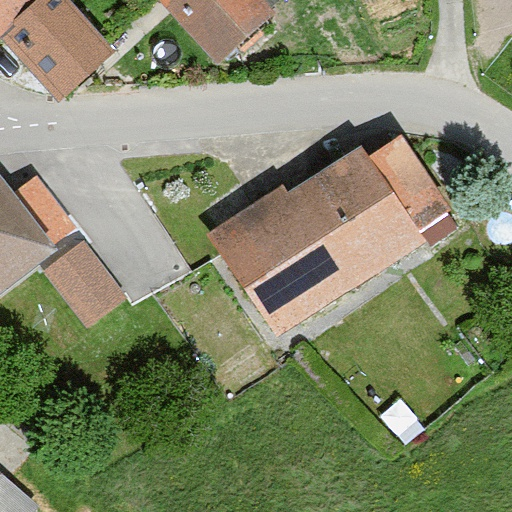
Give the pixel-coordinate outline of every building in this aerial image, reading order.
[(0,0),(0,48),(3,52),(57,5),(60,0),(0,0)] [(151,0),(205,61),(261,12),(250,0),(151,0)] [(57,5),(3,52),(49,104),(76,80),(103,56),(57,5)] [(365,161),(412,234),(445,212),(398,139),(365,161)] [(208,246),(268,338),(417,242),(412,234),(365,161),(357,150),(208,246)] [(0,192),(0,288),(73,233),(36,185),(10,205),(0,192)] [(82,250),(46,278),(87,332),(123,304),(82,250)] [(0,473),(0,511),(40,511),(42,510),(0,473)]
